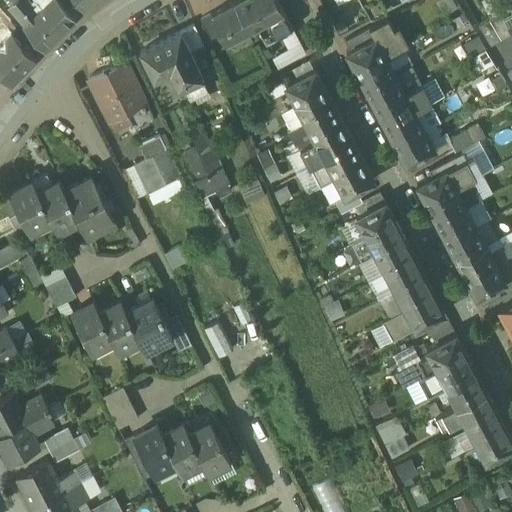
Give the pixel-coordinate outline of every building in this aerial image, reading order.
[(38,12),(27,0),(17,0),(14,4),(10,7),(25,25),(38,12)] [(50,0),(38,12),(25,25),(46,47),(73,20),(56,0),(50,0)] [(75,0),(83,10),(97,0),(75,0)] [(235,0),(235,1),(250,29),(256,25),(274,16),(265,0),(235,0)] [(265,0),(274,16),(256,25),(265,43),(292,28),(277,0),(265,0)] [(235,1),(210,14),(221,34),(225,42),(250,29),(235,1)] [(380,1),(365,9),(371,20),(386,12),(380,1)] [(499,13),(478,25),(490,45),(510,33),(499,13)] [(210,14),(199,20),(210,40),(221,34),(210,14)] [(403,46),(387,17),(368,27),(374,37),(375,36),(385,55),(403,46)] [(0,22),(0,46),(12,36),(0,22)] [(368,27),(345,40),(350,50),(374,37),(368,27)] [(180,34),(142,52),(155,80),(171,72),(193,61),(180,34)] [(0,46),(0,69),(12,83),(33,61),(12,36),(0,46)] [(350,50),(346,52),(356,71),(385,55),(375,36),(374,37),(350,50)] [(385,55),(356,71),(365,89),(395,74),(385,55)] [(151,118),(124,61),(88,79),(108,121),(127,112),(134,126),(151,118)] [(193,61),(171,72),(179,90),(189,85),(199,106),(212,100),(205,86),(203,86),(200,80),(202,79),(193,61)] [(314,69),(285,85),(286,88),(295,103),(323,88),(314,69)] [(395,74),(365,89),(375,108),(405,92),(395,74)] [(420,84),(405,92),(414,111),(430,103),(420,84)] [(286,88),(258,104),(266,119),(295,103),(286,88)] [(323,88),(295,103),(304,121),(333,106),(323,88)] [(405,92),(375,108),(385,126),(414,111),(405,92)] [(333,106),(304,121),(314,140),(343,124),(333,106)] [(414,111),(385,126),(395,146),(424,130),(414,111)] [(479,123),(449,139),(456,151),(485,135),(479,123)] [(343,124),(314,140),(322,154),(324,159),(353,143),(343,124)] [(424,130),(395,146),(405,164),(434,148),(424,130)] [(158,135),(137,144),(144,158),(145,160),(152,157),(151,155),(164,148),(158,135)] [(314,140),(299,148),(307,162),(322,154),(314,140)] [(208,141),(180,155),(192,182),(221,169),(208,141)] [(353,143),(324,159),(328,167),(334,177),(363,162),(353,143)] [(271,146),(259,152),(273,180),(285,174),(271,146)] [(164,148),(151,155),(152,157),(164,184),(178,177),(164,148)] [(461,153),(429,170),(432,176),(445,169),(446,172),(466,161),(461,153)] [(145,160),(144,158),(133,163),(147,192),(164,184),(152,157),(145,160)] [(466,161),(446,172),(455,189),(470,181),(475,178),(466,161)] [(363,162),(334,177),(343,194),(344,196),(356,190),(373,181),(363,162)] [(427,166),(411,175),(416,185),(432,176),(429,170),(427,166)] [(328,167),(313,175),(319,185),(334,177),(328,167)] [(221,169),(192,182),(200,199),(216,192),(218,197),(230,192),(228,187),(229,186),(221,169)] [(432,176),(416,185),(426,204),(455,189),(446,172),(445,169),(432,176)] [(92,176),(64,190),(79,220),(87,235),(115,220),(92,176)] [(250,200),(267,193),(262,178),(244,184),(250,200)] [(64,190),(59,180),(38,191),(52,219),(58,230),(79,220),(64,190)] [(38,191),(32,181),(10,192),(19,210),(30,230),(52,219),(38,191)] [(470,181),(455,189),(465,207),(480,198),(470,181)] [(455,189),(426,204),(436,222),(465,207),(455,189)] [(356,190),(344,196),(343,194),(334,199),(340,211),(354,204),(361,200),(356,190)] [(361,200),(354,204),(359,214),(384,202),(378,191),(361,200)] [(359,214),(355,217),(365,236),(394,220),(384,202),(359,214)] [(465,207),(436,222),(446,241),(475,226),(465,207)] [(19,210),(9,215),(20,235),(30,230),(19,210)] [(394,220),(365,236),(375,254),(404,239),(394,220)] [(475,226),(446,241),(456,259),(484,244),(475,226)] [(21,237),(0,248),(0,267),(29,253),(21,237)] [(404,239),(375,254),(385,272),(413,257),(404,239)] [(169,250),(177,268),(194,260),(186,242),(169,250)] [(511,249),(508,242),(489,252),(494,263),(511,253),(511,249)] [(484,244),(456,259),(465,278),(494,263),(489,252),(484,244)] [(511,253),(494,263),(504,280),(500,282),(504,290),(511,285),(511,272),(511,271),(511,253)] [(413,257),(385,272),(395,291),(423,276),(413,257)] [(60,263),(40,273),(45,284),(65,273),(60,263)] [(494,263),(465,278),(475,295),(491,287),(500,282),(504,280),(494,263)] [(65,273),(45,284),(50,294),(71,284),(65,273)] [(423,276),(395,291),(405,310),(433,295),(423,276)] [(71,284),(50,294),(56,305),(76,295),(71,284)] [(491,287),(475,295),(481,307),(498,298),(491,287)] [(333,319),(347,315),(339,291),(325,295),(333,319)] [(433,295),(405,310),(414,327),(422,323),(443,312),(433,295)] [(153,296),(126,311),(141,340),(146,350),(174,336),(153,296)] [(511,300),(498,308),(510,329),(511,327),(511,300)] [(2,301),(0,302),(0,317),(9,313),(2,301)] [(99,312),(94,301),(71,312),(91,351),(114,340),(99,312)] [(126,311),(120,301),(99,312),(114,340),(119,351),(141,340),(126,311)] [(405,310),(388,319),(397,336),(414,327),(405,310)] [(443,312),(422,323),(428,334),(429,334),(448,323),(443,312)] [(223,319),(207,327),(221,354),(237,345),(223,319)] [(448,323),(429,334),(434,344),(454,334),(448,323)] [(6,328),(0,330),(0,345),(12,339),(6,328)] [(434,344),(425,349),(428,354),(435,367),(464,352),(454,334),(434,344)] [(12,339),(0,345),(0,361),(18,352),(12,339)] [(464,352),(435,367),(443,382),(445,386),(474,371),(464,352)] [(428,354),(395,372),(402,385),(418,376),(435,367),(428,354)] [(44,365),(14,381),(21,394),(51,378),(44,365)] [(435,367),(418,376),(426,391),(443,382),(435,367)] [(474,371),(445,386),(455,404),(484,389),(474,371)] [(192,403),(218,397),(215,385),(189,390),(192,403)] [(122,386),(102,396),(107,405),(127,396),(122,386)] [(484,389),(455,404),(462,418),(465,423),(493,408),(484,389)] [(13,391),(0,398),(0,431),(27,417),(20,405),(13,391)] [(41,394),(20,405),(27,417),(47,406),(41,394)] [(127,396),(107,405),(112,416),(133,406),(127,396)] [(455,404),(441,412),(448,425),(462,418),(455,404)] [(47,406),(27,417),(33,430),(54,418),(47,406)] [(133,406),(112,416),(118,427),(138,417),(133,406)] [(493,408),(465,423),(471,434),(474,442),(503,426),(493,408)] [(448,425),(441,412),(435,415),(442,429),(448,425)] [(27,417),(0,431),(0,445),(8,460),(40,443),(33,430),(27,417)] [(156,422),(133,434),(154,473),(176,462),(162,433),(156,422)] [(183,422),(162,433),(176,462),(181,472),(203,462),(188,433),(183,422)] [(230,461),(209,422),(188,433),(203,462),(208,472),(230,461)] [(389,424),(380,428),(386,441),(395,436),(389,424)] [(67,426),(43,438),(50,450),(73,438),(67,426)] [(511,443),(503,426),(474,442),(485,461),(511,447),(511,443)] [(471,434),(460,440),(464,447),(474,442),(471,434)] [(73,438),(50,450),(55,461),(79,449),(73,438)] [(409,459),(401,464),(401,465),(394,469),(399,482),(413,474),(409,465),(412,464),(409,459)] [(48,460),(16,477),(32,507),(64,490),(60,482),(48,460)] [(80,481),(73,468),(67,471),(69,474),(63,478),(60,482),(64,490),(80,481)] [(314,483),(321,511),(345,511),(336,477),(314,483)] [(80,481),(64,490),(69,498),(73,498),(80,494),(82,498),(88,496),(80,481)] [(64,490),(32,507),(34,511),(76,511),(69,498),(64,490)]
